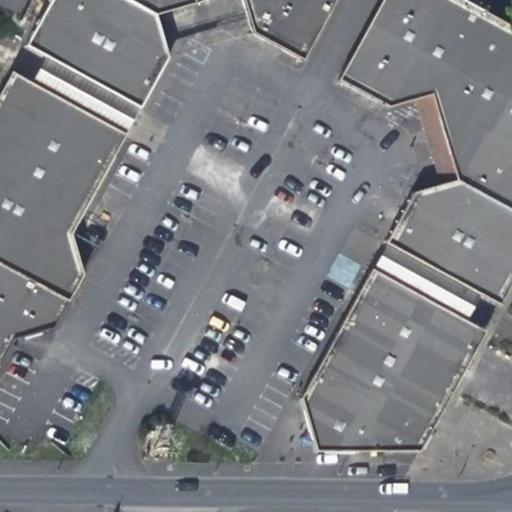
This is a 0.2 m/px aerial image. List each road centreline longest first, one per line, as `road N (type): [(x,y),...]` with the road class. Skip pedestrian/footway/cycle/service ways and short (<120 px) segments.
road 1 (residential): [(178,485),(511,486)]
road 2 (residential): [(0,485),(178,485)]
